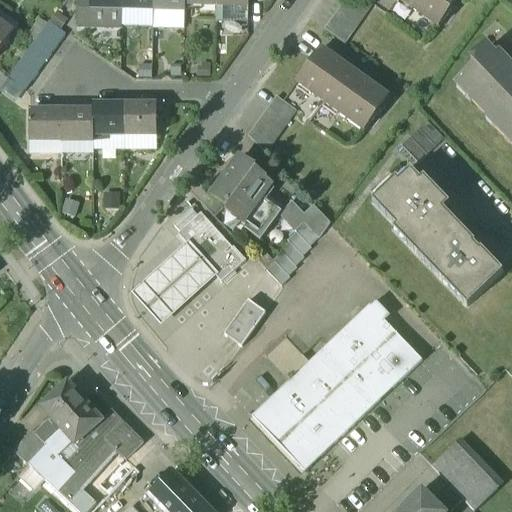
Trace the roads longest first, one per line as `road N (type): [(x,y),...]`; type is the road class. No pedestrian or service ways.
road 1 (secondary): [(279,511),(187,421),(83,299)]
road 2 (residential): [(83,299),(227,105)]
road 3 (residential): [(70,89),(189,93),(227,105)]
road 4 (secondary): [(83,299),(0,185)]
road 5 (residential): [(83,299),(0,406)]
road 6 (residential): [(227,105),(302,0)]
